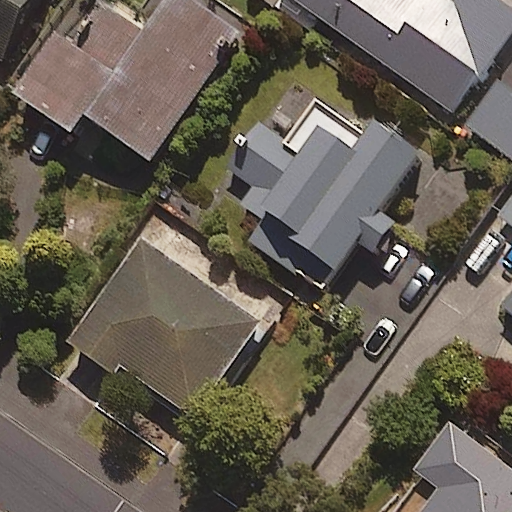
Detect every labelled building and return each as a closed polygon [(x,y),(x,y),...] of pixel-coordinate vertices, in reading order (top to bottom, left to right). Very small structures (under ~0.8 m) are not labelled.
[(0,0),(0,50),(31,0),(0,0)] [(245,35),(196,0),(150,0),(137,19),(110,0),(105,0),(91,19),(78,9),(20,91),(77,132),(91,113),(156,159),(245,35)] [(460,0),(459,3),(454,0),(268,0),(311,30),(319,18),(456,115),(511,35),(511,8),(500,0),(460,0)] [(511,93),(499,84),(469,128),(511,158),(511,93)] [(369,137),(320,102),(291,143),(263,123),(231,169),(257,187),(245,203),(269,220),(254,240),(325,292),(362,241),(378,253),(400,222),(383,210),(426,151),(382,119),(369,137)] [(511,202),(484,242),(511,261),(511,202)] [(265,323),(147,239),(74,342),(118,374),(124,366),(198,418),(265,323)] [(511,511),(511,467),(455,423),(419,469),(442,487),(422,511),(511,511)]
